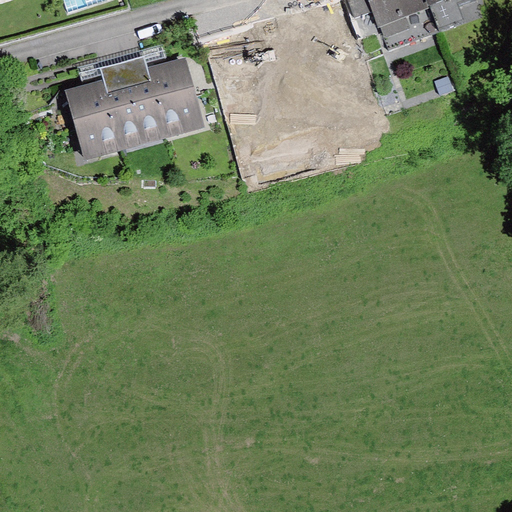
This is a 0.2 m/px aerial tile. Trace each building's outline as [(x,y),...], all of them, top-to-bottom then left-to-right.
[(346,0),(355,23),(372,17),(378,33),(429,16),(423,0),(346,0)] [(475,0),(423,0),(429,16),(476,0),(475,0)] [(205,130),(184,59),(144,71),(149,85),(164,141),(205,130)] [(102,81),(100,67),(81,70),(83,83),(102,81)] [(102,82),(64,93),(84,163),(121,153),(106,96),(102,82)] [(149,85),(106,96),(121,153),(164,141),(149,85)]
